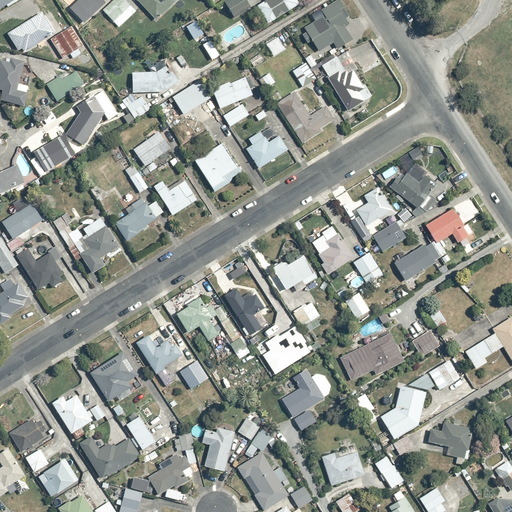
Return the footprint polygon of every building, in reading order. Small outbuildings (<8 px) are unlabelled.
[(0,0),(0,9),(16,0),(0,0)] [(110,0),(89,0),(100,10),(110,0)] [(137,11),(126,0),(114,0),(103,10),(119,27),(137,11)] [(138,0),(157,19),(176,0),(175,0),(138,0)] [(225,0),(231,10),(246,0),(225,0)] [(265,0),(257,6),(259,10),(268,24),(300,3),(297,0),(265,0)] [(341,0),(337,0),(322,9),(322,8),(311,14),(315,21),(300,29),(309,44),(314,41),(320,51),(335,42),(338,49),(355,39),(347,25),(354,21),(341,0)] [(26,51),(50,36),(57,32),(44,11),(9,33),(20,51),(24,48),(26,51)] [(64,58),(71,54),(73,59),(82,53),(79,49),(84,46),(72,26),(51,39),(64,58)] [(286,49),(278,37),(267,44),(274,56),(286,49)] [(349,110),(372,96),(373,96),(366,84),(365,85),(356,70),(359,68),(348,50),(322,66),(349,110)] [(265,60),(260,52),(249,60),(255,67),(265,60)] [(317,63),(311,55),(306,58),(311,66),(317,63)] [(26,61),(12,57),(11,61),(1,59),(0,61),(0,88),(4,89),(1,100),(25,106),(30,85),(20,83),(26,61)] [(316,78),(306,62),(293,70),(303,86),(316,78)] [(173,70),(170,64),(157,71),(133,72),(133,92),(163,92),(180,81),(173,70)] [(85,83),(77,70),(61,80),(59,77),(47,84),(58,100),(85,83)] [(276,81),(269,71),(261,77),(268,87),(276,81)] [(221,107),(254,95),(252,89),(255,88),(250,74),(231,82),(231,80),(213,87),(221,107)] [(212,98),(201,80),(173,96),(184,114),(212,98)] [(308,104),(305,106),(295,91),(277,103),(303,143),(323,130),(322,128),(335,119),(327,105),(324,107),(321,102),(311,109),(308,104)] [(151,108),(142,96),(137,100),(132,93),(122,99),(136,119),(151,108)] [(68,134),(85,145),(106,112),(97,96),(79,105),(82,112),(68,134)] [(250,114),(244,103),(224,115),(231,126),(250,114)] [(264,110),(255,115),(259,122),(268,116),(264,110)] [(134,149),(151,172),(158,167),(153,161),(167,151),(172,147),(160,130),(134,149)] [(269,143),(261,131),(249,139),(253,145),(247,149),(260,168),(288,149),(280,136),(269,143)] [(59,162),(48,144),(34,152),(45,170),(59,162)] [(238,168),(223,144),(196,160),(214,189),(229,181),(226,176),(238,168)] [(0,172),(0,194),(27,182),(19,164),(0,172)] [(149,187),(133,164),(125,170),(140,192),(149,187)] [(409,173),(408,172),(403,178),(400,175),(392,186),(425,214),(437,199),(430,193),(439,182),(417,164),(409,173)] [(198,199),(185,179),(170,189),(164,180),(154,186),(173,215),(198,199)] [(361,239),(371,233),(367,225),(393,210),(379,187),(366,195),(370,202),(357,209),(361,215),(351,221),(361,239)] [(148,227),(148,225),(158,218),(157,217),(164,212),(156,200),(148,205),(143,197),(133,204),(136,209),(115,223),(126,238),(128,241),(148,227)] [(43,220),(31,202),(2,221),(14,239),(7,243),(12,251),(24,244),(19,236),(43,220)] [(459,242),(470,235),(464,226),(467,225),(456,207),(426,225),(437,243),(453,233),(459,242)] [(82,224),(77,227),(72,230),(63,216),(53,222),(78,261),(83,257),(93,273),(106,265),(101,257),(120,246),(104,220),(98,211),(80,222),(82,224)] [(407,237),(397,220),(373,235),(383,251),(407,237)] [(355,257),(340,233),(316,248),(324,262),(322,264),(328,274),(355,257)] [(18,265),(1,237),(0,237),(0,265),(5,273),(18,265)] [(48,251),(41,239),(24,250),(22,247),(15,252),(39,289),(51,282),(54,286),(66,278),(55,261),(62,257),(55,246),(48,251)] [(451,259),(447,254),(440,243),(435,246),(433,242),(427,246),(425,243),(395,263),(407,280),(437,261),(442,257),(445,262),(451,259)] [(382,272),(370,252),(354,262),(367,282),(382,272)] [(272,268),(274,272),(285,290),(292,286),(296,293),(306,287),(305,286),(316,279),(303,256),(285,266),(283,262),(272,268)] [(29,298),(19,282),(0,294),(0,323),(0,324),(12,316),(11,313),(25,304),(23,301),(29,298)] [(224,295),(244,327),(241,329),(252,345),(258,341),(262,347),(268,342),(261,330),(264,329),(255,314),(266,307),(257,293),(246,300),(237,287),(224,295)] [(370,310),(359,292),(346,300),(357,318),(370,310)] [(224,303),(215,309),(211,303),(208,306),(201,296),(177,313),(189,332),(200,325),(209,340),(222,332),(240,359),(251,352),(228,317),(232,315),(224,303)] [(320,315),(313,302),(294,314),(301,327),(320,315)] [(437,305),(426,311),(437,328),(447,321),(437,305)] [(476,369),(487,362),(485,358),(504,346),(511,358),(511,317),(494,328),(496,332),(465,351),(476,369)] [(432,329),(411,341),(420,357),(441,344),(432,329)] [(340,357),(351,380),(374,369),(376,375),(404,362),(390,333),(340,357)] [(187,352),(178,339),(170,344),(167,339),(158,345),(151,334),(137,343),(157,374),(166,368),(165,366),(187,352)] [(139,374),(123,350),(91,371),(109,400),(131,387),(128,381),(139,374)] [(410,383),(412,385),(429,390),(437,385),(439,389),(460,377),(449,359),(429,371),(429,372),(410,383)] [(209,378),(198,360),(180,372),(190,389),(209,378)] [(282,399),(302,431),(317,422),(308,408),(324,398),(306,369),(294,376),(301,387),(282,399)] [(427,391),(401,385),(396,408),(382,416),(395,438),(419,424),(427,391)] [(374,407),(365,393),(356,398),(364,413),(374,407)] [(93,420),(77,394),(67,401),(64,396),(53,402),(76,439),(86,432),(82,427),(93,420)] [(106,416),(98,404),(90,409),(100,424),(106,421),(103,417),(106,416)] [(261,427),(264,421),(250,412),(239,430),(253,439),(261,427)] [(10,432),(21,450),(49,433),(38,415),(10,432)] [(157,441),(141,415),(128,424),(143,449),(157,441)] [(475,428),(447,422),(445,429),(433,427),(430,444),(447,447),(445,455),(456,457),(455,462),(464,464),(465,457),(469,458),(475,428)] [(218,423),(216,431),(205,428),(202,442),(211,444),(205,465),(225,471),(235,432),(236,427),(218,423)] [(253,439),(244,453),(252,458),(258,448),(263,451),(269,443),(271,448),(278,444),(274,435),(261,427),(253,439)] [(195,446),(192,434),(174,439),(177,451),(195,446)] [(100,448),(92,435),(80,443),(102,480),(141,456),(130,438),(124,441),(116,446),(113,440),(100,448)] [(413,447),(407,435),(393,443),(400,454),(413,447)] [(365,474),(356,446),(322,456),(332,485),(365,474)] [(7,487),(13,483),(20,494),(30,488),(23,477),(26,475),(9,447),(0,452),(0,459),(3,466),(0,467),(0,495),(9,490),(7,487)] [(49,463),(40,448),(26,457),(35,472),(49,463)] [(289,495),(263,452),(239,467),(265,509),(289,495)] [(161,463),(163,469),(146,478),(135,475),(132,487),(180,500),(182,491),(172,489),(172,488),(175,486),(176,488),(190,480),(187,476),(194,472),(191,466),(192,465),(186,454),(180,457),(178,453),(161,463)] [(403,480),(386,456),(375,463),(392,488),(403,480)] [(79,479),(65,458),(39,475),(52,496),(79,479)] [(511,461),(509,458),(494,469),(505,486),(507,485),(511,492),(511,490),(511,461)] [(313,499),(304,485),(290,494),(299,508),(313,499)] [(418,497),(427,511),(444,511),(446,511),(442,504),(446,501),(437,486),(418,497)] [(117,505),(121,506),(119,511),(138,511),(143,492),(126,488),(123,500),(119,499),(117,505)] [(94,511),(82,492),(59,506),(62,511),(94,511)] [(354,502),(350,493),(337,501),(343,511),(356,511),(359,511),(354,502)] [(416,511),(406,494),(396,500),(390,504),(393,509),(388,511),(416,511)] [(488,503),(492,509),(487,511),(511,511),(511,501),(505,506),(499,496),(488,503)] [(116,511),(109,500),(95,510),(96,511),(116,511)]
